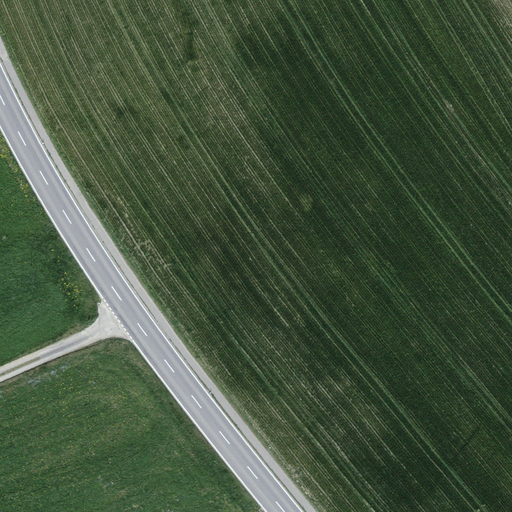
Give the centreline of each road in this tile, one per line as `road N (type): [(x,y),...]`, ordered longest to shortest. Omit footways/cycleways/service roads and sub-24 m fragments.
road 1 (tertiary): [(0,94),(133,318),(283,511)]
road 2 (track): [(133,318),(0,374)]
